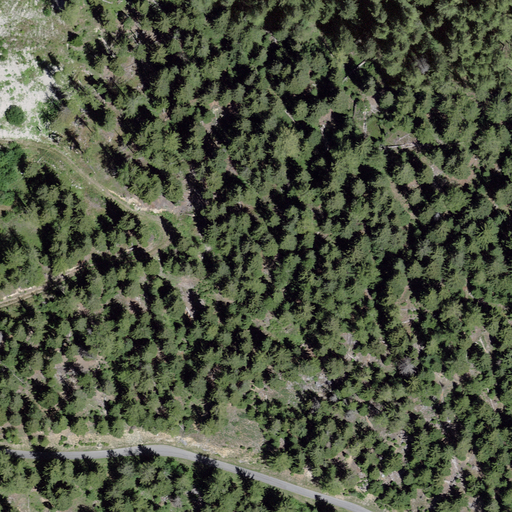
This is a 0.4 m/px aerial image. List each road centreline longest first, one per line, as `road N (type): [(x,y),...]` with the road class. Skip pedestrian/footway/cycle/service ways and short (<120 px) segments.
road 1 (track): [(0,301),(145,256),(166,232),(52,146),(0,134)]
road 2 (unclassified): [(0,451),(166,450),(363,511)]
